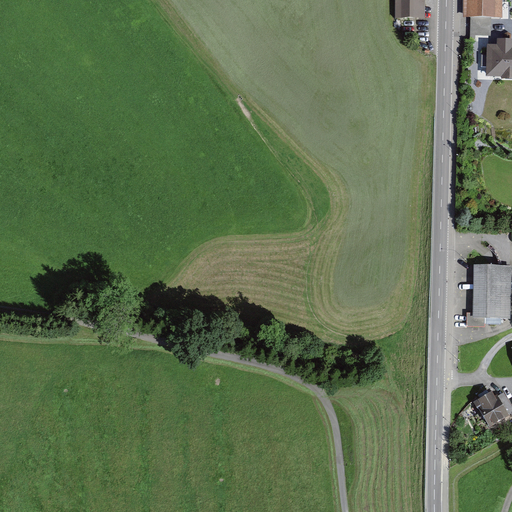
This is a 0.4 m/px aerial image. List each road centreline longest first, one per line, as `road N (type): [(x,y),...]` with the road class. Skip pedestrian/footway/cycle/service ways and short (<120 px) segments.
road 1 (track): [(31,315),(66,279),(160,287),(205,242),(296,235),(309,226),(300,194),(152,0)]
road 2 (secondary): [(434,511),(446,0)]
road 3 (track): [(345,511),(330,408),(309,385),(76,319),(0,312)]
